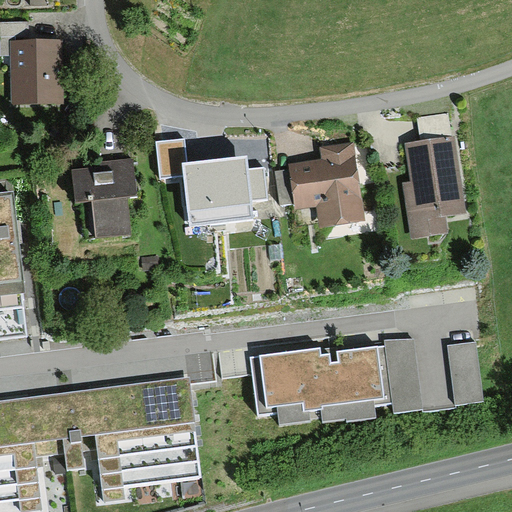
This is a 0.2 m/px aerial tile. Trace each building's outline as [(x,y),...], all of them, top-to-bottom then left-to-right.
[(23,23),(0,24),(0,35),(23,34),(23,23)] [(56,45),(8,44),(7,110),(55,111),(56,45)] [(409,182),(402,183),(411,239),(451,234),(448,217),(464,214),(449,112),(415,117),(418,140),(403,143),(409,182)] [(321,165),(288,169),(293,211),(315,208),(318,230),(360,225),(350,148),(319,151),(321,165)] [(129,164),(68,169),(71,209),(92,207),(95,237),(128,234),(125,199),(132,198),(129,164)] [(263,167),(176,176),(180,214),(203,212),(205,231),(252,226),(250,204),(266,202),(263,167)] [(9,200),(0,201),(0,311),(22,308),(9,200)] [(319,353),(261,362),(267,406),(305,400),(307,409),(383,397),(376,353),(320,361),(319,353)] [(203,495),(190,380),(0,400),(0,511),(41,511),(37,475),(93,468),(98,507),(203,495)]
